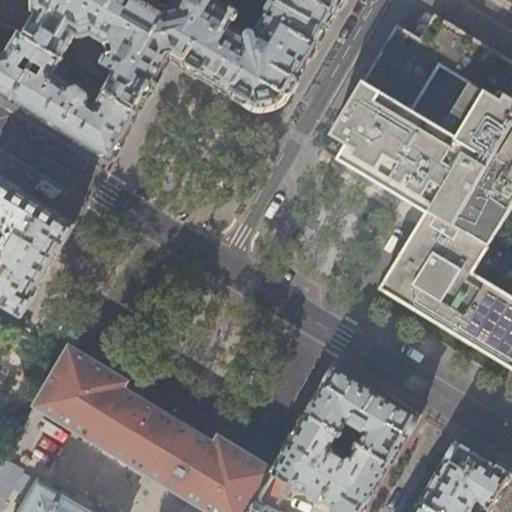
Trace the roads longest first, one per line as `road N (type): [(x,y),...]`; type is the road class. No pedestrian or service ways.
road 1 (residential): [(222,267),(377,0)]
road 2 (tertiary): [(222,267),(448,402)]
road 3 (tertiary): [(83,184),(222,267)]
road 4 (residential): [(382,511),(448,402)]
